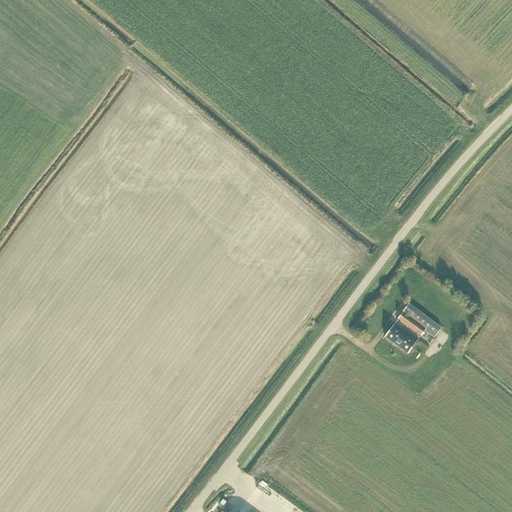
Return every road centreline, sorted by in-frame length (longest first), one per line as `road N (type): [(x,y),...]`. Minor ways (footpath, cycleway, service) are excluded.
road 1 (track): [(0,233),(131,63),(275,179),(370,277)]
road 2 (unclassified): [(195,511),(411,222),(511,112)]
